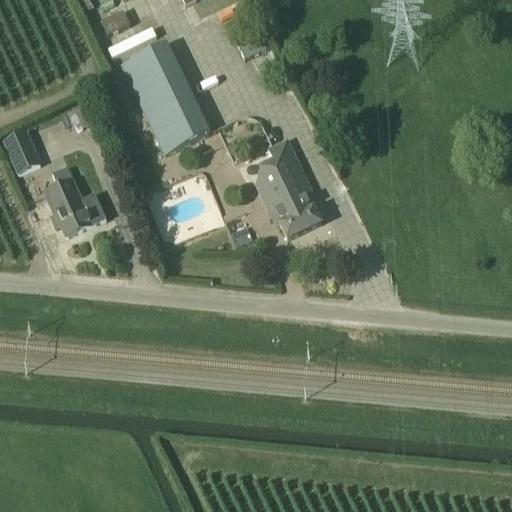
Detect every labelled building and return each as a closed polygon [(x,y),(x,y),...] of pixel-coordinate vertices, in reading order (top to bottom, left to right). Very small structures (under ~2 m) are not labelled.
[(121,71),(165,161),(211,138),(168,48),(121,71)] [(273,54),(250,64),(258,82),(281,72),(273,54)] [(26,137),(4,147),(11,163),(18,180),(40,171),(37,162),(26,137)] [(321,230),(308,202),(312,200),(287,147),(265,158),(275,180),(256,189),(271,220),(274,219),(287,246),(321,230)] [(46,197),(66,243),(106,225),(99,209),(95,199),(81,205),(72,185),(67,173),(52,179),(58,191),(46,197)]
